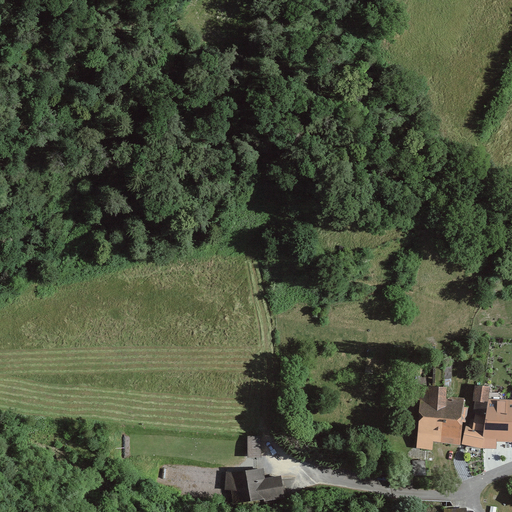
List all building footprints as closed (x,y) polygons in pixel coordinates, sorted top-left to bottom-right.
[(459,440),(463,400),(449,398),(450,386),(411,382),(408,415),(418,416),(415,447),(433,449),(434,438),(459,440)] [(506,448),(507,440),(511,440),(511,397),(490,397),(488,422),(486,448),(506,448)] [(470,422),(466,445),(486,448),(488,422),(470,422)] [(260,435),(246,435),(247,455),(261,455),(260,435)] [(223,489),(231,490),(233,502),(264,498),(285,494),(281,473),(264,476),(262,466),(232,471),(225,470),(223,489)]
